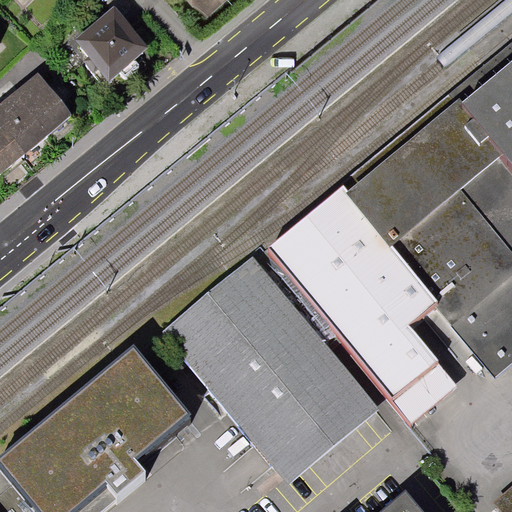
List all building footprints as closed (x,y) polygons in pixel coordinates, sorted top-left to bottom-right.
[(188,0),(206,21),(230,0),(188,0)] [(116,11),(75,45),(90,62),(86,65),(94,75),(98,71),(109,85),(122,74),(125,78),(138,67),(134,62),(149,50),(116,11)] [(345,191),(267,255),(409,427),(458,386),(408,326),(437,303),(495,373),(511,359),(511,43),(347,181),(355,190),(348,195),(345,191)] [(0,175),(1,176),(74,119),(39,77),(20,93),(0,109),(0,175)] [(283,483),(377,408),(255,256),(160,332),(283,483)] [(133,351),(0,462),(0,511),(100,511),(146,474),(134,459),(187,415),(133,351)] [(511,511),(511,488),(494,504),(501,511),(511,511)] [(385,511),(425,511),(409,493),(385,511)]
